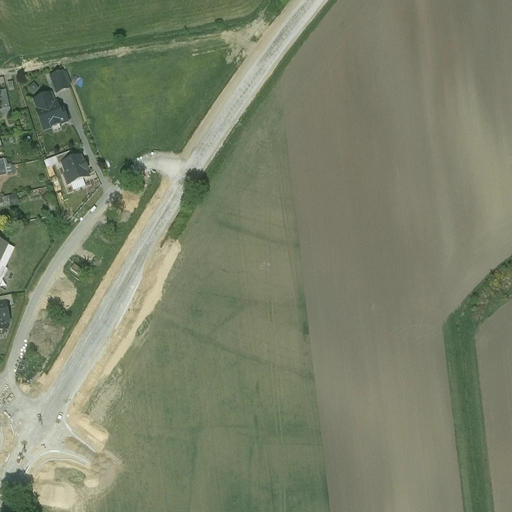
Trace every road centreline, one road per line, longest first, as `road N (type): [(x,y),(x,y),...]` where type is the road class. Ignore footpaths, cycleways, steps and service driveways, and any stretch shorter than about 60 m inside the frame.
road 1 (secondary): [(37,421),(183,175),(311,0)]
road 2 (residential): [(37,421),(106,468),(121,511)]
